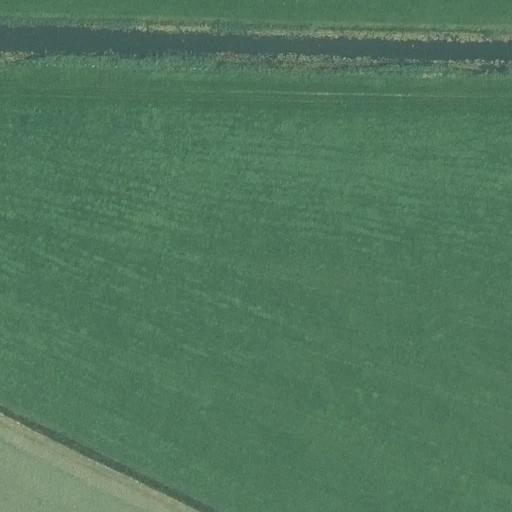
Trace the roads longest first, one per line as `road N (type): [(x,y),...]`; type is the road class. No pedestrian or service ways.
road 1 (track): [(511,93),(0,89)]
road 2 (track): [(180,511),(0,423)]
